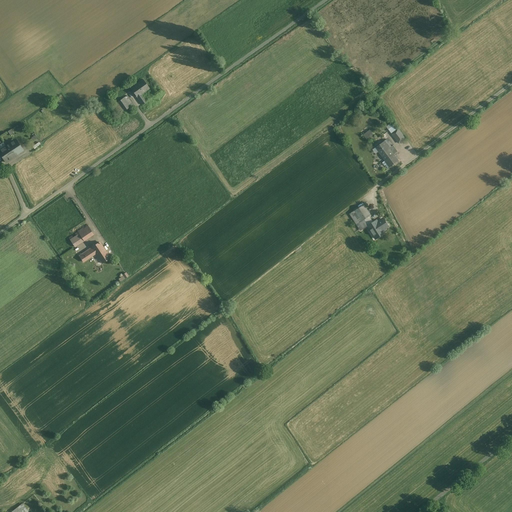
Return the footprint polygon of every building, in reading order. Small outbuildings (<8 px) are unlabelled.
[(143,80),(130,89),(137,98),(142,95),(150,89),(143,80)] [(142,95),(137,98),(142,105),(147,102),(142,95)] [(124,99),(117,104),(123,113),(133,106),(131,103),(128,105),(124,99)] [(393,133),(397,128),(391,123),(387,127),(393,133)] [(370,130),(363,135),(367,139),(373,134),(370,130)] [(398,132),(394,134),(396,138),(400,144),(404,140),(398,132)] [(15,139),(0,149),(0,154),(5,161),(6,162),(16,155),(23,150),(15,139)] [(384,141),(375,147),(376,148),(377,148),(381,153),(380,154),(385,161),(393,154),(389,148),(384,143),(385,142),(384,141)] [(389,148),(393,154),(397,151),(393,145),(391,146),(389,148)] [(393,154),(385,161),(389,166),(397,160),(393,154)] [(373,223),(369,216),(370,215),(364,206),(352,213),(357,222),(356,223),(361,231),(368,226),(373,223)] [(377,220),(368,226),(374,236),(375,239),(376,238),(376,239),(384,234),(382,230),(388,226),(384,219),(379,223),(377,220)] [(88,226),(79,232),(80,234),(84,240),(84,241),(93,235),(88,226)] [(84,240),(80,234),(70,241),(74,247),(84,240)] [(110,258),(100,242),(91,248),(96,254),(102,264),(110,258)] [(91,248),(88,250),(79,256),(83,262),(96,254),(91,248)]
